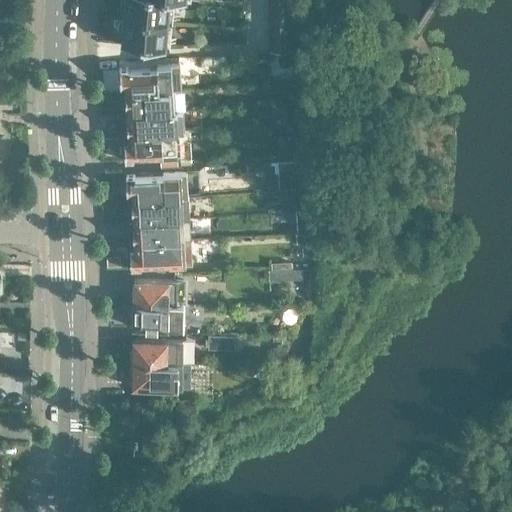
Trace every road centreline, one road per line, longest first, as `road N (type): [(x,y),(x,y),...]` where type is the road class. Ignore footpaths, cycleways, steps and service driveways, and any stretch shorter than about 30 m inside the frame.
road 1 (secondary): [(65,511),(71,378),(64,230)]
road 2 (secondary): [(64,230),(57,0)]
